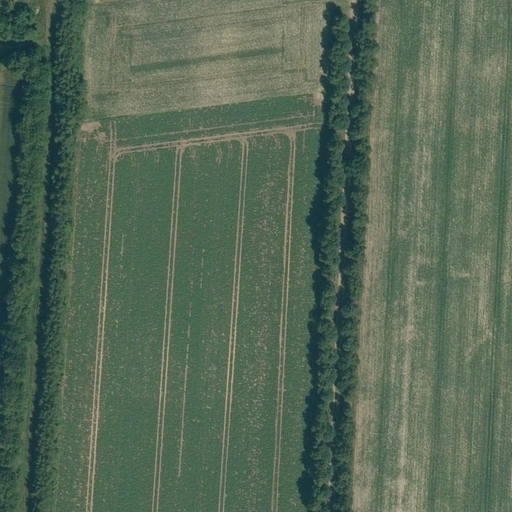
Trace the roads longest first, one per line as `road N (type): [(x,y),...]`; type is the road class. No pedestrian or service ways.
road 1 (track): [(354,0),(328,511)]
road 2 (track): [(53,42),(25,511)]
